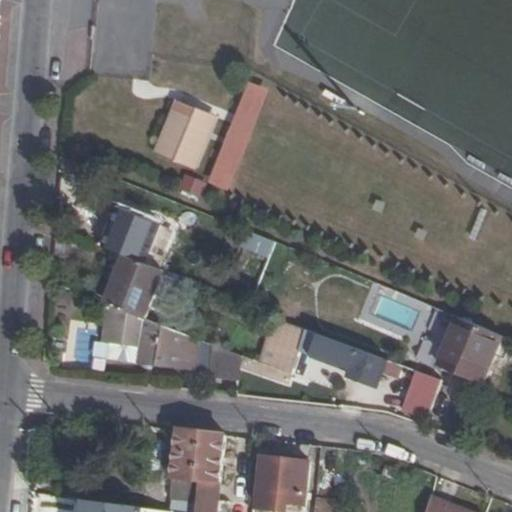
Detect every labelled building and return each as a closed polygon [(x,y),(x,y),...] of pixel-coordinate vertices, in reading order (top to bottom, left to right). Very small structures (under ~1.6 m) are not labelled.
[(231,192),(274,91),(253,83),(211,184),(231,192)] [(153,153),(183,165),(202,114),(172,103),(153,153)] [(183,165),(192,168),(211,118),(202,114),(183,165)] [(117,229),(108,251),(129,259),(143,264),(157,226),(115,209),(109,227),(117,229)] [(109,227),(100,248),(108,251),(117,229),(109,227)] [(251,251),(272,257),(277,241),(256,235),(251,251)] [(129,259),(128,263),(163,275),(164,272),(143,264),(129,259)] [(121,260),(105,304),(108,306),(111,307),(128,263),(121,260)] [(163,275),(128,263),(111,307),(147,320),(163,275)] [(111,307),(108,306),(103,346),(142,352),(156,353),(156,368),(201,373),(202,341),(147,320),(111,307)] [(307,329),(280,319),(274,333),(302,344),(307,329)] [(501,337),(457,319),(440,361),(478,375),(485,378),(501,337)] [(302,344),(274,333),(262,362),(291,373),(302,344)] [(387,359),(320,334),(313,353),(351,368),(349,373),(378,384),(387,359)] [(201,373),(214,375),(216,347),(204,342),(202,341),(201,373)] [(214,378),(242,379),(245,357),(234,353),(216,347),(214,375),(214,378)] [(140,366),(156,368),(156,353),(142,352),(140,366)] [(476,380),(478,375),(440,361),(436,358),(433,365),(476,380)] [(434,400),(441,380),(417,370),(410,391),(434,400)] [(196,511),(204,435),(179,433),(173,501),(191,502),(190,511),(196,511)] [(219,511),(227,437),(204,435),(196,511),(219,511)] [(311,465),(268,460),(264,494),(279,496),(278,511),(287,511),(293,511),(295,497),(307,499),(311,465)] [(469,511),(433,499),(430,511),(469,511)]
